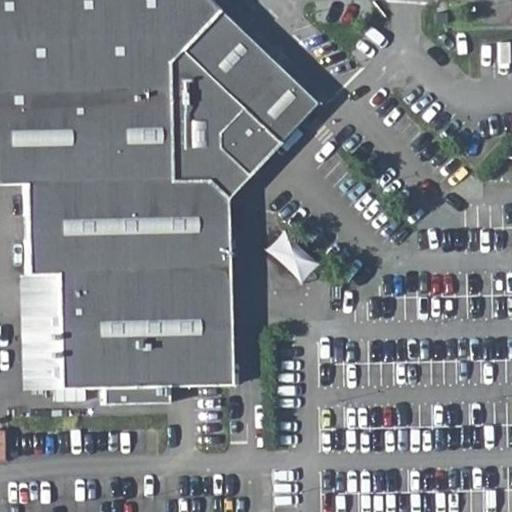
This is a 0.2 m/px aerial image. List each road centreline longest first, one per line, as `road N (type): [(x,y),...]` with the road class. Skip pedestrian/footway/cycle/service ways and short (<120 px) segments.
road 1 (unknown): [(0,479),(99,464),(323,455)]
road 2 (unknown): [(323,455),(321,346),(327,339),(414,339)]
road 3 (unknown): [(321,397),(511,398)]
road 4 (unknown): [(323,455),(511,459)]
road 5 (unknown): [(414,339),(421,279),(511,273)]
